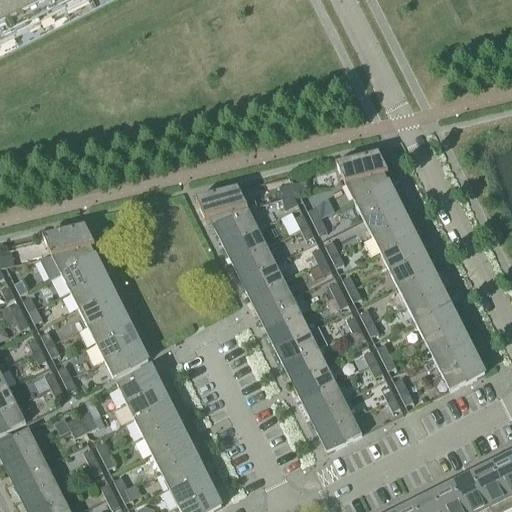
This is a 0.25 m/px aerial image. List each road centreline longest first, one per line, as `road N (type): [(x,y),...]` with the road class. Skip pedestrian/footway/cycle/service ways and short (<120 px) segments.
road 1 (unclassified): [(511,342),(338,0)]
road 2 (residential): [(299,511),(511,405)]
